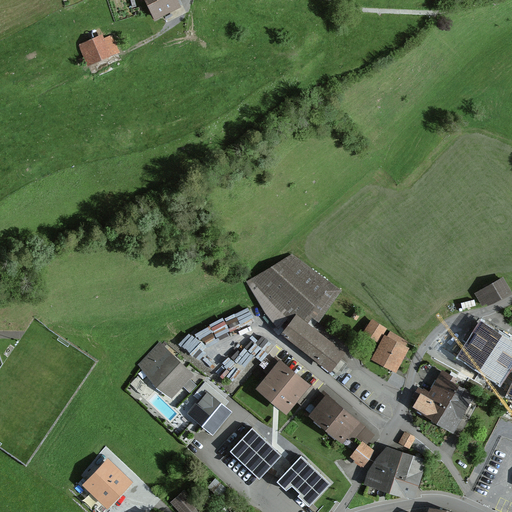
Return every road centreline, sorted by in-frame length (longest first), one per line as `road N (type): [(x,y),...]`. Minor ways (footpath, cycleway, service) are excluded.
road 1 (residential): [(399,416),(414,364),(436,332),(511,297)]
road 2 (track): [(331,0),(429,12),(496,0)]
road 3 (residential): [(259,327),(389,431)]
road 4 (residential): [(399,416),(458,476),(469,511)]
